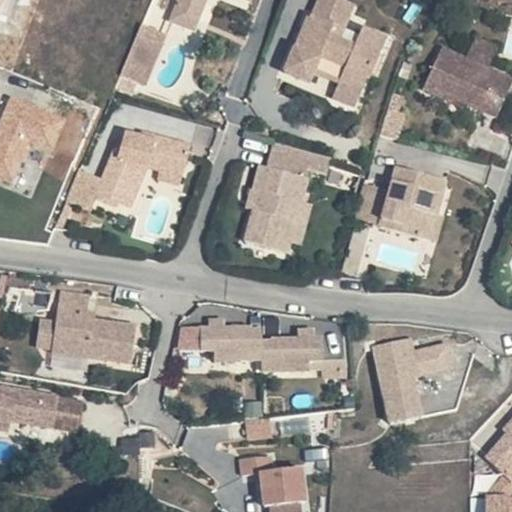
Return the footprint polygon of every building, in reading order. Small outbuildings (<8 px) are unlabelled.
[(176,0),(173,9),(196,18),(203,0),(176,0)] [(345,9),(319,0),(313,0),(305,22),(302,21),(296,36),(303,38),(298,50),(291,47),(280,78),(306,87),(310,78),(316,62),(342,72),(336,89),(330,103),(351,111),(364,76),(373,52),(378,41),(355,32),(352,39),(348,51),(332,45),(336,33),(345,9)] [(196,18),(173,9),(169,18),(193,28),(196,18)] [(145,30),(126,72),(144,80),(163,38),(145,30)] [(336,33),(332,45),(348,51),(352,39),(336,33)] [(303,38),(296,36),(291,47),(298,50),(303,38)] [(384,56),(373,52),(364,76),(375,80),(384,56)] [(511,92),(511,84),(443,52),(424,92),(454,107),(456,102),(497,122),(511,92)] [(342,72),(316,62),(310,78),(336,89),(342,72)] [(31,145),(55,155),(70,118),(13,94),(0,125),(0,177),(15,184),(31,145)] [(106,176),(84,166),(70,196),(93,207),(99,195),(118,203),(120,199),(131,204),(151,162),(166,166),(170,167),(171,161),(190,166),(196,143),(147,129),(145,133),(131,130),(128,135),(122,152),(118,151),(106,176)] [(125,135),(118,151),(122,152),(128,135),(125,135)] [(328,155),(269,143),(263,169),(257,167),(251,191),(250,199),(255,200),(245,244),(288,254),(291,243),(284,242),(293,199),(300,201),(305,178),(303,178),(305,167),(324,173),(328,155)] [(170,167),(166,166),(164,175),(186,182),(190,166),(171,161),(170,167)] [(391,197),(366,188),(357,222),(381,230),(381,232),(422,245),(430,220),(438,223),(448,189),(421,180),(417,194),(407,191),(411,177),(398,173),(391,197)] [(421,180),(411,177),(407,191),(417,194),(421,180)] [(250,199),(251,191),(248,191),(244,209),(252,211),(255,200),(250,199)] [(300,201),(293,199),(284,242),(291,243),(300,246),(309,203),(300,201)] [(438,223),(430,220),(422,245),(436,250),(444,225),(438,223)] [(92,296),(64,291),(59,322),(54,349),(133,361),(138,327),(88,319),(92,296)] [(54,349),(59,322),(44,319),(39,346),(54,349)] [(227,321),(212,322),(212,329),(228,328),(227,321)] [(317,325),(302,326),(303,335),(318,333),(317,325)] [(212,329),(204,330),(205,352),(219,351),(244,349),(245,359),(267,359),(268,369),(290,367),(289,357),(314,355),(328,354),(326,333),(318,333),(303,335),(276,336),(276,338),(266,339),(265,328),(254,328),(254,326),(228,328),(212,329)] [(377,345),(412,339),(410,328),(363,335),(364,343),(377,342),(377,345)] [(417,366),(412,339),(377,345),(390,414),(421,407),(412,368),(417,366)] [(244,349),(219,351),(220,362),(245,360),(245,359),(244,349)] [(314,355),(289,357),(290,367),(315,365),(314,355)] [(61,394),(0,383),(0,428),(12,430),(14,419),(56,426),(57,424),(79,428),(84,401),(61,396),(61,394)] [(511,422),(506,429),(510,433),(489,457),(507,473),(486,497),(484,511),(511,511),(511,498),(508,498),(511,493),(511,422)] [(271,456),(244,459),(245,473),(261,471),(265,506),(267,505),(298,502),(306,501),(302,466),(272,469),(271,456)] [(298,511),(298,502),(267,505),(268,511),(298,511)]
